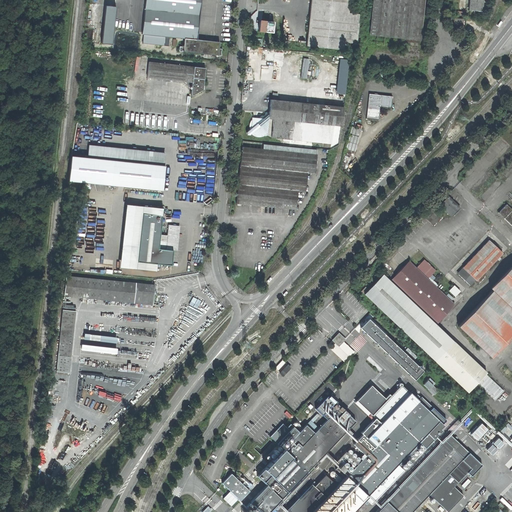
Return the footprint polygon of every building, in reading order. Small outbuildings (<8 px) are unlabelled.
[(178,50),(220,54),(220,48),(217,47),(218,41),(197,39),(199,14),(201,0),(144,0),(143,8),(87,3),(85,27),(93,29),(91,42),(137,47),(137,45),(140,45),(140,42),(167,45),(168,36),(184,37),(183,46),(179,45),(178,50)] [(348,0),(310,0),(308,27),(306,46),(344,49),(345,42),(357,43),(358,14),(348,13),(348,0)] [(373,0),(370,31),(419,37),(423,0),(373,0)] [(480,0),(467,0),(467,10),(479,11),(480,0)] [(261,19),(260,31),(274,33),(276,20),(261,19)] [(271,32),(256,31),(255,39),(270,41),(271,32)] [(190,95),(203,88),(203,77),(204,67),(148,61),(147,77),(191,81),(190,95)] [(390,95),(367,93),(364,118),(376,119),(378,106),(389,107),(390,100),(390,95)] [(342,105),(268,98),(267,111),(260,117),(255,123),(250,117),(249,119),(246,118),(244,120),(242,123),(243,126),(244,128),(247,129),(245,131),(247,133),(250,133),(252,135),(255,136),(258,135),(261,134),(265,134),(267,117),(271,118),(271,137),(301,139),(300,143),(306,143),(306,140),(330,142),(332,123),(340,124),(342,105)] [(359,128),(350,126),(346,140),(355,143),(359,128)] [(190,171),(201,172),(203,157),(205,143),(194,142),(190,171)] [(88,143),(86,156),(162,164),(164,151),(88,143)] [(315,154),(240,147),(237,172),(234,202),(294,207),(295,190),(304,191),(305,172),(313,172),(315,154)] [(68,179),(161,189),(164,164),(162,164),(86,156),(70,155),(68,179)] [(447,197),(438,206),(450,217),(458,208),(452,202),(447,197)] [(155,270),(155,263),(136,261),(142,213),(161,214),(162,207),(125,204),(118,266),(155,270)] [(511,208),(511,210),(505,204),(497,213),(511,226),(511,208)] [(142,213),(136,261),(155,263),(171,265),(172,249),(176,249),(177,239),(178,225),(168,224),(166,234),(159,234),(161,214),(142,213)] [(488,240),(456,273),(469,285),(474,279),(476,280),(501,253),(488,240)] [(434,286),(437,284),(429,277),(427,279),(421,273),(423,271),(418,265),(416,268),(408,261),(389,280),(379,271),(370,280),(367,276),(357,287),(360,290),(364,285),(367,288),(364,292),(467,390),(486,371),(436,323),(453,304),(434,286)] [(489,292),(455,328),(488,359),(511,334),(511,264),(487,290),(489,292)] [(66,275),(64,295),(152,303),(152,295),(155,295),(155,294),(155,291),(153,291),(153,284),(66,275)] [(459,291),(453,285),(448,290),(454,296),(459,291)] [(54,370),(67,371),(75,310),(62,308),(54,370)] [(413,380),(421,372),(368,321),(360,330),(413,380)] [(338,345),(344,339),(339,335),(333,341),(338,345)] [(408,347),(405,351),(414,359),(417,356),(408,347)] [(344,361),(354,352),(350,348),(340,357),(344,361)] [(283,376),(291,367),(288,365),(280,374),(283,376)] [(433,385),(435,383),(430,378),(423,385),(434,395),(439,390),(433,385)] [(314,486),(325,497),(310,511),(350,511),(365,497),(366,498),(364,500),(366,502),(369,500),(371,503),(403,469),(401,467),(403,464),(401,462),(399,464),(397,462),(417,441),(423,447),(440,430),(438,428),(442,424),(400,385),(398,382),(395,384),(396,386),(370,416),(373,418),(359,433),(361,435),(352,444),(364,455),(347,473),(339,464),(335,468),(344,477),(336,485),(325,474),(314,486)] [(356,422),(335,402),(323,415),(327,420),(319,428),(315,433),(306,425),(299,432),(291,424),(287,428),(290,430),(277,444),(283,449),(257,476),(267,485),(246,507),(251,511),(269,511),(289,492),(292,495),(300,486),(297,483),(356,422)] [(311,420),(306,425),(315,433),(319,428),(311,420)] [(256,431),(257,427),(251,425),(247,435),(256,438),(259,432),(256,431)] [(475,431),(481,437),(487,431),(481,425),(475,431)] [(449,435),(375,511),(410,511),(427,494),(445,511),(461,495),(452,486),(466,472),(470,476),(481,464),(449,435)] [(499,464),(509,455),(497,441),(487,450),(499,464)] [(240,500),(249,491),(231,473),(222,483),(240,500)] [(300,500),(305,505),(313,497),(308,492),(300,500)]
